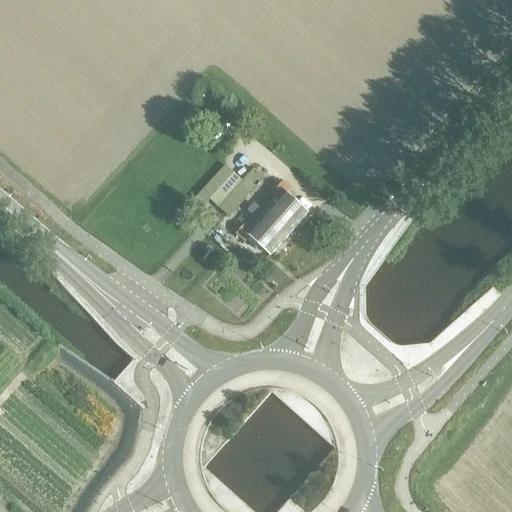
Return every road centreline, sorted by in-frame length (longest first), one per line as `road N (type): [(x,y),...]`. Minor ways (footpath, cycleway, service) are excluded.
road 1 (unclassified): [(351,257),(511,76)]
road 2 (secondary): [(127,315),(0,202)]
road 3 (tertiary): [(368,453),(445,382),(485,331)]
road 4 (tertiary): [(485,331),(405,382),(349,403)]
road 5 (unclassified): [(351,257),(309,307),(278,363)]
road 6 (unclassified): [(326,380),(351,257)]
